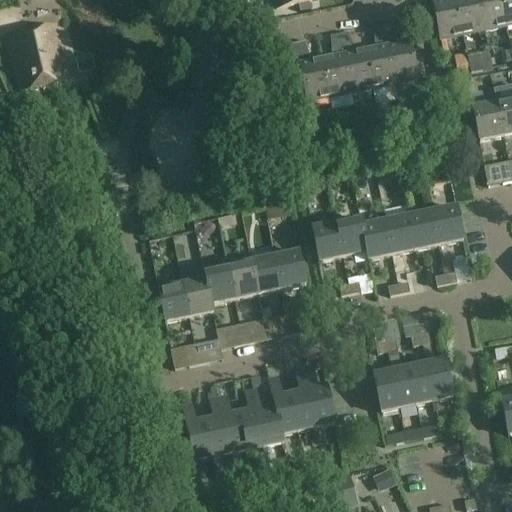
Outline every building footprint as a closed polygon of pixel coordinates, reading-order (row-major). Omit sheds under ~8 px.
[(71,4),(69,0),(46,0),(52,13),(71,4)] [(273,0),(275,9),(298,5),(309,3),(318,1),(317,0),(273,0)] [(461,38),(453,0),(444,2),(443,0),(430,0),(440,42),(461,38)] [(454,0),(453,0),(461,38),(482,34),(475,0),(454,0)] [(504,29),(497,0),(475,0),(482,34),(504,29)] [(511,0),(497,0),(504,29),(511,27),(511,0)] [(310,11),(309,3),(298,5),(300,13),(310,11)] [(381,27),(392,86),(416,82),(408,44),(397,46),(390,25),(381,27)] [(392,86),(381,27),(372,29),(374,51),(363,53),(370,91),(392,86)] [(67,84),(55,28),(8,38),(21,95),(67,84)] [(370,91),(363,53),(354,55),(346,34),(337,36),(349,95),(370,91)] [(349,95),(337,36),(329,38),(330,60),(320,62),(328,100),(349,95)] [(328,100),(320,62),(310,64),(304,43),(284,47),(288,72),(300,70),(306,104),(328,100)] [(78,74),(93,70),(91,58),(75,61),(78,74)] [(511,137),(511,102),(495,106),(502,140),(511,137)] [(502,140),(495,106),(471,111),(478,145),(502,140)] [(379,129),(383,145),(406,139),(405,131),(403,124),(379,129)] [(383,145),(379,129),(360,133),(362,140),(364,149),(383,145)] [(431,167),(447,164),(445,153),(429,156),(431,167)] [(511,185),(507,163),(497,165),(502,187),(511,185)] [(433,214),(440,247),(463,243),(456,209),(433,214)] [(410,219),(416,252),(440,247),(433,214),(410,219)] [(386,224),(392,257),(416,252),(410,219),(386,224)] [(336,226),(343,259),(366,255),(367,255),(362,228),(360,221),(336,226)] [(367,255),(366,255),(367,262),(392,257),(386,224),(362,228),(367,255)] [(343,259),(336,226),(312,230),(318,264),(343,259)] [(274,259),(281,293),(305,288),(298,254),(274,259)] [(250,264),(257,297),(281,293),(274,259),(250,264)] [(227,268),(234,302),(257,297),(250,264),(227,268)] [(203,273),(205,281),(210,307),(234,302),(227,268),(203,273)] [(212,315),(210,307),(205,281),(203,273),(203,269),(179,274),(182,286),(189,320),(212,315)] [(445,278),(447,288),(456,286),(454,276),(445,278)] [(447,288),(445,278),(435,280),(437,290),(447,288)] [(348,287),(351,297),(360,295),(358,285),(348,287)] [(398,287),(400,298),(410,296),(408,285),(398,287)] [(189,320),(182,286),(157,291),(164,325),(189,320)] [(351,297),(348,287),(339,289),(341,299),(351,297)] [(400,298),(398,287),(388,289),(390,299),(400,298)] [(286,317),(290,337),(300,335),(296,315),(286,317)] [(286,317),(276,319),(280,339),(290,337),(286,317)] [(249,325),(239,327),(243,347),(253,345),(249,325)] [(239,327),(229,329),(233,349),(243,347),(239,327)] [(425,367),(433,405),(451,401),(444,363),(436,364),(430,336),(420,338),(422,347),(426,366),(425,367)] [(422,347),(420,338),(410,340),(412,349),(422,347)] [(390,374),(398,412),(415,408),(408,370),(401,372),(395,343),(385,345),(387,355),(391,373),(390,374)] [(208,364),(204,344),(194,346),(198,367),(208,364)] [(387,355),(385,345),(375,347),(377,357),(387,355)] [(194,346),(184,348),(188,368),(198,367),(194,346)] [(511,349),(495,351),(496,364),(511,362),(511,349)] [(408,370),(415,408),(433,405),(425,367),(408,370)] [(303,374),(315,432),(333,428),(325,389),(316,391),(312,372),(303,374)] [(298,435),(315,432),(303,374),(294,375),(298,395),(290,396),(298,435)] [(398,412),(390,374),(372,377),(379,415),(398,412)] [(280,439),(281,439),(298,435),(290,396),(282,398),(278,379),(268,381),(273,408),(274,408),(280,439)] [(511,387),(497,391),(507,438),(511,436),(511,387)] [(252,392),(264,450),(282,446),(281,439),(280,439),(274,408),(273,408),(265,410),(261,390),(252,392)] [(246,454),(264,450),(252,392),(244,394),(248,413),(238,415),(246,454)] [(228,457),(246,454),(238,415),(229,417),(225,398),(216,399),(228,457)] [(211,461),(228,457),(216,399),(207,401),(211,421),(203,422),(211,461)] [(193,464),(211,461),(203,422),(194,424),(190,405),(181,407),(193,464)] [(417,414),(402,417),(404,427),(419,424),(417,414)] [(379,494),(392,487),(395,486),(388,472),(372,479),(379,494)] [(347,511),(350,511),(340,485),(322,492),(330,511),(347,511)] [(464,511),(473,511),(475,511),(473,502),(463,504),(464,511)]
